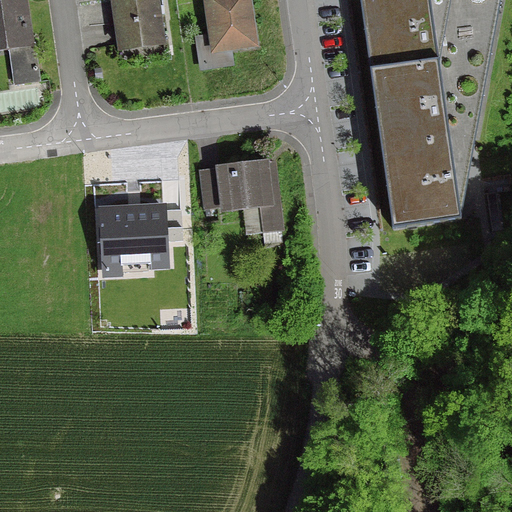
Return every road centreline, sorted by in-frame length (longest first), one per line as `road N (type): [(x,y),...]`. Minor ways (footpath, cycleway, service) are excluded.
road 1 (residential): [(315,112),(330,262),(328,334),(374,357),(407,404),(428,462),(429,511)]
road 2 (residential): [(81,140),(315,112)]
road 3 (track): [(328,334),(292,511)]
road 4 (residential): [(61,0),(81,140)]
